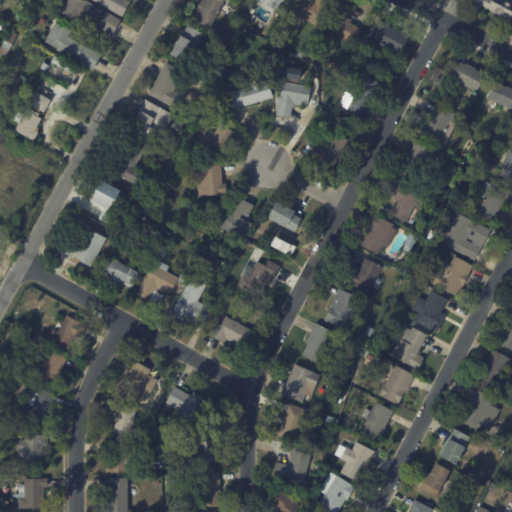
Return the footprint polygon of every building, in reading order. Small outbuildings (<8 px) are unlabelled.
[(124,24),(118,37),(81,17),(79,21),(64,13),(71,0),(86,0),(126,21),(124,24)] [(131,0),(135,2),(127,17),(96,0),(131,0)] [(224,0),(210,29),(191,20),(201,0),(224,0)] [(281,0),(275,11),(256,0),(281,0)] [(330,0),(317,26),(302,18),(297,27),(285,20),(296,0),(311,0),(313,1),(313,0),(330,0)] [(507,0),(511,2),(511,13),(508,21),(473,2),(474,0),(507,0)] [(350,8),(345,18),(350,20),(348,23),(359,28),(352,44),(324,32),(338,1),(350,7),(350,8)] [(43,17),(49,20),(47,25),(41,22),(43,17)] [(378,20),(391,27),(389,29),(407,39),(398,56),(365,38),(376,19),(378,20)] [(103,59),(97,71),(48,44),(59,23),(74,31),(71,37),(105,55),(103,59)] [(166,54),(176,35),(179,37),(185,26),(201,34),(184,65),(166,54)] [(58,58),(82,70),(78,76),(55,64),(58,58)] [(46,62),(51,65),(49,71),(43,68),(46,62)] [(459,62),(464,65),(464,64),(474,69),(474,70),(484,76),(476,92),(449,78),(457,62),(459,62)] [(147,94),(164,63),(181,72),(171,91),(182,97),(175,110),(147,94)] [(379,113),(378,115),(367,108),(363,116),(348,108),(365,78),(379,85),(375,92),(387,98),(379,113)] [(262,100),(233,109),(231,104),(230,104),(229,101),(230,100),(227,92),(267,80),(272,97),(262,100)] [(282,81),(309,86),(306,105),(300,104),(300,106),(294,104),(293,108),(291,108),(289,118),(275,116),(281,81),(282,81)] [(510,90),(511,90),(511,101),(509,110),(497,105),(497,104),(487,99),(493,84),(503,88),(504,88),(510,90)] [(54,100),(55,101),(48,113),(34,104),(40,92),(54,100)] [(143,99),(183,122),(177,131),(166,124),(159,136),(149,131),(144,140),(139,137),(138,139),(124,132),(142,99),(143,99)] [(435,105),(453,114),(449,123),(454,126),(444,147),(416,134),(420,124),(425,126),(434,105),(435,105)] [(46,116),(47,116),(39,130),(43,133),(38,141),(17,129),(31,107),(46,116)] [(232,132),(233,133),(228,141),(230,142),(220,159),(196,145),(206,129),(214,134),(219,124),(232,132)] [(346,141),(346,142),(345,142),(333,167),(319,161),(334,125),(350,132),(346,141)] [(143,149),(133,170),(142,174),(137,183),(109,170),(124,140),(143,149)] [(409,150),(413,142),(439,156),(433,166),(427,163),(416,182),(394,170),(402,156),(405,157),(409,150)] [(511,182),(499,176),(502,170),(498,168),(506,151),(511,153),(511,182)] [(221,165),(222,184),(226,184),(226,194),(199,196),(198,188),(196,188),(194,167),(221,165)] [(120,188),(100,180),(92,202),(104,206),(99,219),(107,222),(120,188)] [(410,213),(405,222),(390,215),(397,201),(383,194),(391,180),(428,199),(421,212),(413,208),(410,213)] [(505,203),(494,225),(476,216),(482,203),(481,202),(482,200),(477,197),(484,183),(490,186),(491,184),(509,193),(505,203)] [(242,201),(253,207),(247,218),(240,215),(239,218),(251,225),(243,241),(219,228),(222,223),(220,222),(226,211),(232,214),(240,200),(242,201)] [(276,205),(292,213),(290,215),(300,220),(292,233),(264,218),(272,203),(276,205)] [(483,244),(474,262),(442,246),(444,242),(437,239),(451,211),(490,231),(483,244)] [(373,215),(393,224),(391,228),(396,230),(388,247),(381,245),(377,255),(358,246),(372,215),(373,215)] [(105,238),(90,266),(74,256),(89,229),(105,238)] [(427,232),(436,235),(433,241),(424,238),(427,232)] [(408,253),(401,249),(404,245),(403,245),(409,234),(416,238),(408,253)] [(70,255),(69,257),(58,252),(64,239),(75,244),(70,255)] [(247,243),(254,247),(251,254),(244,250),(247,243)] [(117,264),(136,275),(128,290),(98,273),(107,257),(115,262),(115,263),(117,264)] [(470,267),(454,297),(430,284),(442,263),(447,266),(450,260),(450,261),(452,257),(470,267)] [(156,290),(155,292),(162,296),(157,306),(134,294),(153,259),(167,267),(164,272),(176,278),(175,281),(181,284),(176,294),(169,291),(167,294),(157,289),(156,290)] [(382,269),(386,271),(377,289),(371,286),(367,294),(343,281),(349,269),(356,272),(363,259),(382,269)] [(275,275),(264,299),(237,287),(242,276),(238,275),(242,266),(251,270),(255,262),(264,266),(267,260),(280,266),(275,275)] [(204,289),(197,303),(206,308),(195,329),(186,325),(185,327),(176,322),(177,319),(171,315),(191,278),(206,286),(204,289)] [(339,290),(357,299),(352,310),(358,314),(354,323),(346,319),(341,330),(321,321),(337,289),(339,290)] [(446,300),(440,312),(445,315),(435,333),(413,322),(417,314),(409,310),(416,297),(423,301),(429,291),(446,300)] [(88,327),(85,333),(81,331),(71,350),(50,338),(55,329),(60,332),(70,314),(90,325),(88,327)] [(496,348),(504,334),(501,332),(511,315),(511,355),(511,357),(496,348)] [(218,342),(206,335),(213,323),(218,326),(223,316),(231,321),(232,321),(238,324),(237,324),(251,331),(241,349),(224,340),(222,344),(218,342)] [(308,333),(314,323),(337,335),(335,338),(339,341),(333,352),(329,350),(321,365),(301,355),(306,345),(303,344),(308,333)] [(372,329),(368,337),(362,335),(366,327),(372,329)] [(426,336),(416,354),(423,358),(416,370),(390,357),(398,340),(399,340),(405,328),(409,330),(411,328),(426,335),(426,336)] [(70,359),(62,374),(64,376),(59,385),(34,372),(39,362),(44,365),(46,361),(40,358),(44,351),(51,354),(54,348),(71,357),(70,359)] [(486,359),(491,350),(510,360),(505,371),(511,374),(507,383),(501,379),(493,394),(474,383),(486,359)] [(131,366),(133,361),(149,370),(147,374),(156,379),(144,402),(119,388),(131,366)] [(312,389),(312,390),(307,388),(300,404),(279,394),(292,365),(318,376),(312,389)] [(413,376),(404,394),(402,393),(395,406),(394,405),(392,410),(376,401),(378,397),(375,395),(381,385),(382,386),(386,378),(387,379),(390,374),(389,373),(391,369),(392,369),(393,366),(413,376)] [(179,411),(165,403),(174,387),(190,397),(193,393),(202,398),(188,422),(179,417),(182,413),(179,411)] [(58,397),(48,423),(22,413),(31,390),(40,394),(42,388),(59,394),(58,397)] [(456,419),(461,410),(465,412),(476,391),(493,400),(490,406),(498,411),(486,435),(456,419)] [(391,412),(392,413),(383,429),(385,430),(381,438),(379,436),(374,446),(355,436),(364,420),(360,418),(364,410),(368,412),(373,403),(391,412)] [(114,405),(134,408),(132,418),(139,419),(135,440),(111,436),(113,423),(110,423),(113,405),(114,405)] [(284,411),(286,405),(305,410),(296,442),(276,436),(284,411)] [(453,430),(470,439),(465,450),(463,449),(454,468),(437,460),(452,430),(453,430)] [(52,438),(49,465),(25,462),(26,457),(19,456),(21,438),(27,439),(28,433),(52,435),(52,438)] [(210,438),(212,449),(210,449),(212,463),(199,465),(194,436),(209,433),(210,438)] [(374,453),(357,484),(338,474),(344,463),(338,459),(344,448),(350,451),(355,442),(374,453)] [(101,474),(101,463),(106,463),(106,444),(125,444),(125,448),(138,448),(138,456),(131,456),(131,474),(101,474)] [(291,452),(308,456),(307,461),(308,461),(307,467),(306,467),(301,487),(270,480),(273,463),(286,466),(287,460),(289,460),(291,452)] [(148,459),(157,459),(158,468),(149,468),(148,459)] [(446,480),(443,485),(441,484),(437,492),(433,490),(428,501),(416,495),(432,463),(448,470),(444,478),(446,479),(446,480)] [(353,488),(345,502),(343,501),(336,511),(318,511),(315,510),(324,495),(318,492),(329,473),(354,488),(353,488)] [(218,481),(218,492),(217,492),(217,507),(198,508),(198,496),(194,496),(194,483),(198,483),(197,475),(216,474),(216,481),(218,481)] [(51,480),(51,486),(47,486),(48,508),(21,508),(21,484),(27,484),(27,478),(51,477),(51,480)] [(125,481),(125,511),(103,511),(103,501),(106,501),(106,480),(125,479),(125,481)] [(273,511),(263,504),(275,489),(289,500),(290,499),(297,504),(296,505),(304,511),(273,511)] [(5,497),(13,501),(8,509),(1,504),(5,497)] [(408,511),(409,511),(407,510),(412,500),(431,510),(430,511),(408,511)]
